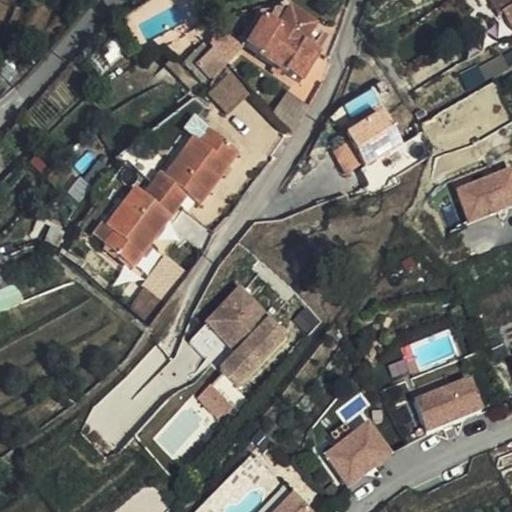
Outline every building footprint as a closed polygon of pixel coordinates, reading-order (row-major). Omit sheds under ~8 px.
[(511,0),(483,0),(498,24),(502,22),(511,36),(511,0)] [(316,35),(289,18),(278,35),(264,26),(248,52),(263,62),(262,64),(288,80),(290,78),(304,87),(320,60),(306,52),(316,35)] [(216,49),(191,66),(206,81),(231,64),(216,49)] [(231,76),(212,95),(231,114),(249,95),(231,76)] [(297,135),(313,112),(290,96),(276,112),(297,135)] [(197,138),(171,172),(205,200),(242,153),(196,118),(186,131),(197,138)] [(367,174),(404,153),(384,121),(349,142),(367,174)] [(420,142),(404,153),(367,174),(362,178),(376,203),(402,188),(398,181),(406,176),(404,169),(431,155),(420,142)] [(494,167),(453,178),(456,189),(497,178),(494,167)] [(163,172),(156,181),(183,203),(189,194),(202,204),(205,200),(171,172),(168,176),(163,172)] [(511,172),(456,194),(468,225),(511,208),(511,172)] [(183,203),(156,181),(146,195),(138,188),(108,228),(116,234),(106,246),(135,268),(183,203)] [(59,224),(50,234),(62,244),(71,234),(59,224)] [(99,241),(106,246),(116,234),(108,228),(99,241)] [(0,311),(20,306),(8,257),(0,258),(0,311)] [(151,287),(136,309),(147,319),(154,326),(154,325),(169,300),(151,287)] [(223,378),(241,396),(290,344),(241,298),(194,351),(205,362),(222,346),(240,362),(223,378)] [(423,434),(483,418),(473,382),(413,399),(423,434)] [(235,413),(214,393),(203,406),(224,425),(235,413)] [(178,415),(157,439),(185,463),(206,438),(178,415)] [(323,459),(348,491),(396,455),(370,422),(323,459)] [(314,511),(295,494),(277,511),(314,511)]
